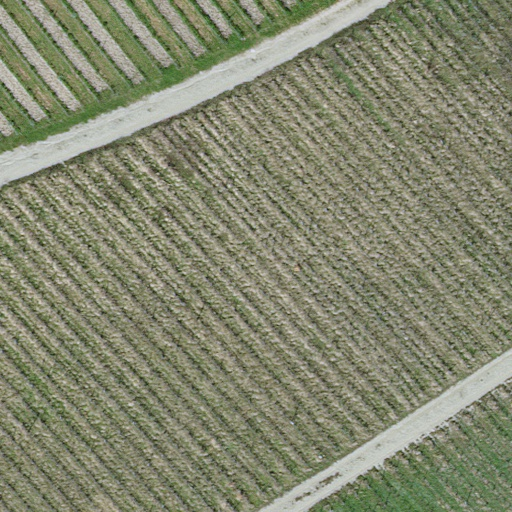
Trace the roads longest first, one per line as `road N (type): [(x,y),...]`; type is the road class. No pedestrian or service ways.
road 1 (track): [(0,178),(182,105),(341,0)]
road 2 (track): [(288,511),(511,356)]
